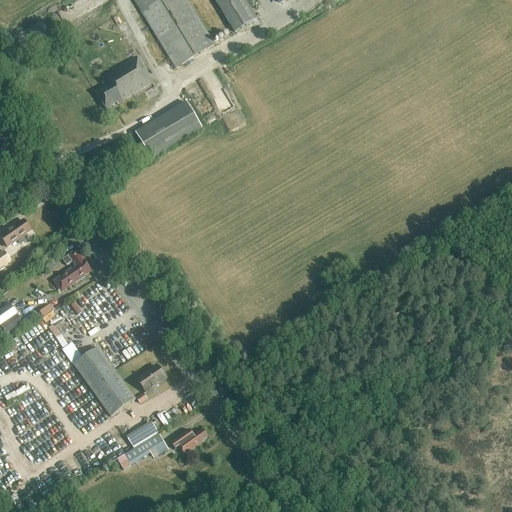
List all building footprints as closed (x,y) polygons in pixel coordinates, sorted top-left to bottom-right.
[(133,0),(141,13),(175,70),(214,46),(186,0),(133,0)] [(214,0),(235,34),(256,21),(243,0),(214,0)] [(139,25),(131,29),(134,35),(141,31),(139,25)] [(95,93),(105,110),(116,103),(117,105),(152,83),(136,58),(101,79),(105,86),(95,93)] [(239,119),(248,113),(230,82),(221,87),(239,119)] [(155,109),(148,98),(119,116),(125,127),(155,109)] [(135,135),(150,160),(202,129),(186,104),(135,135)] [(24,236),(30,231),(23,222),(1,237),(8,247),(17,240),(19,243),(22,244),(26,241),(26,238),(24,236)] [(59,279),(66,289),(77,282),(77,283),(92,272),(85,261),(84,262),(77,251),(64,260),(67,266),(73,262),(77,267),(69,272),(59,279)] [(0,253),(0,269),(10,262),(3,252),(0,253)] [(49,272),(60,264),(54,256),(43,264),(49,272)] [(46,299),(45,292),(32,294),(33,301),(46,299)] [(67,295),(60,301),(63,305),(70,299),(67,295)] [(23,322),(10,304),(0,310),(0,324),(6,334),(23,322)] [(58,333),(48,337),(52,347),(55,346),(63,353),(68,347),(67,344),(71,339),(66,334),(69,331),(67,327),(64,329),(59,324),(61,321),(60,316),(64,315),(70,309),(65,305),(62,308),(56,311),(58,316),(53,318),(58,333)] [(74,365),(110,418),(135,400),(98,348),(74,365)] [(10,363),(2,363),(2,371),(17,372),(17,364),(28,364),(29,356),(35,357),(35,350),(26,350),(26,352),(10,352),(10,363)] [(165,379),(156,366),(137,380),(145,392),(165,379)] [(194,374),(198,380),(203,377),(199,371),(194,374)] [(33,383),(12,393),(15,398),(35,388),(33,383)] [(142,394),(136,399),(140,405),(147,400),(142,394)] [(178,402),(167,409),(173,418),(184,411),(178,402)] [(15,433),(17,432),(14,425),(3,431),(12,446),(20,442),(15,433)] [(137,427),(130,429),(136,446),(144,443),(137,427)] [(208,439),(202,430),(193,436),(189,430),(170,444),(175,451),(179,448),(185,457),(203,444),(202,443),(208,439)] [(164,445),(158,435),(117,460),(124,471),(164,445)]
